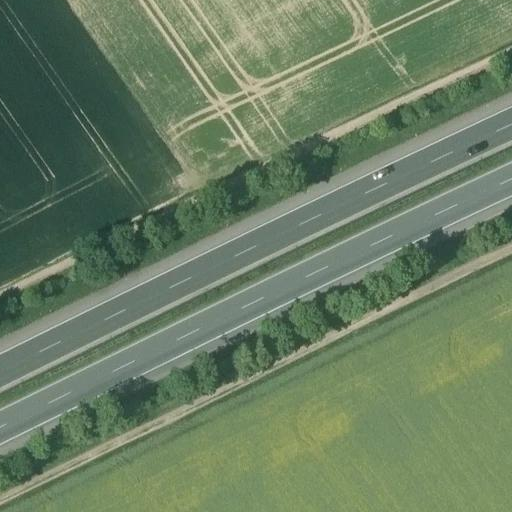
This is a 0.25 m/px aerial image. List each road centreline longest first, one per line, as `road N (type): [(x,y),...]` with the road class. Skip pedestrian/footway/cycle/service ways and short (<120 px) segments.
road 1 (track): [(511,68),(0,319)]
road 2 (motorway): [(0,449),(511,201)]
road 3 (motorway): [(511,146),(0,394)]
road 4 (track): [(15,511),(511,268)]
